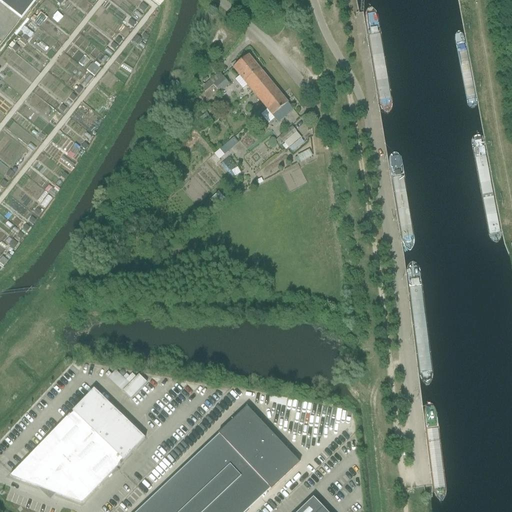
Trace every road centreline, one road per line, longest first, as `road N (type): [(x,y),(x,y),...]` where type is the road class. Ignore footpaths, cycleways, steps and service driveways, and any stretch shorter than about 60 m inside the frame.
road 1 (unclassified): [(312,0),(370,137),(417,487)]
road 2 (track): [(344,67),(404,511)]
road 3 (unclassified): [(309,96),(279,56),(216,0)]
